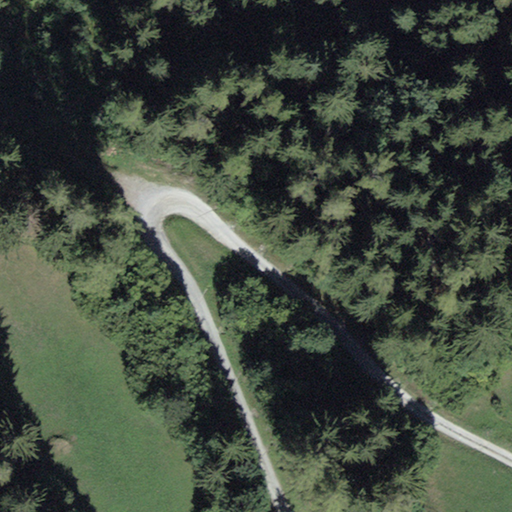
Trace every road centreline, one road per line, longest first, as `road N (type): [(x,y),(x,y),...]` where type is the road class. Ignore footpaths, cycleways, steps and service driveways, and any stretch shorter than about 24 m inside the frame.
road 1 (track): [(511,464),(429,422),(318,315),(207,226),(184,212),(160,213),(150,234),(194,303),(281,511)]
road 2 (track): [(160,213),(0,107)]
